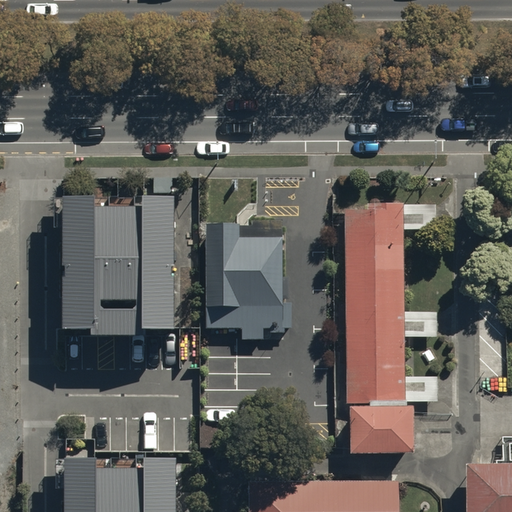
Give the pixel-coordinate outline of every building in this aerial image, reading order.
[(180,192),(69,192),(68,326),(180,326),(180,192)] [(408,449),(405,198),(344,199),(347,450),(408,449)] [(241,224),(208,224),(208,326),(236,326),(237,338),(265,338),(265,327),(296,327),(296,302),(285,302),(284,236),(242,236),(241,224)] [(0,426),(10,427),(13,315),(0,314),(0,426)] [(70,511),(179,511),(180,452),(85,452),(70,452),(70,511)] [(511,511),(511,459),(463,460),(463,511),(511,511)] [(398,511),(398,478),(246,479),(246,511),(398,511)]
